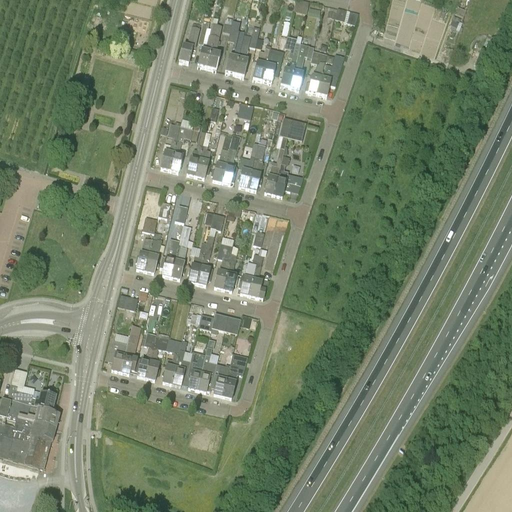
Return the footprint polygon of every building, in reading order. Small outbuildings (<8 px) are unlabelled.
[(334,21),(337,12),(329,10),(327,19),(334,21)] [(346,14),(339,12),(337,20),(344,21),(346,14)] [(232,25),(232,24),(233,21),(226,20),(225,25),(224,25),(222,34),(229,36),(232,25)] [(458,24),(452,21),(449,27),(456,30),(458,24)] [(198,46),(203,47),(207,31),(209,25),(203,23),(198,46)] [(244,36),(239,35),(237,34),(238,27),(232,25),(229,36),(227,45),(232,46),(231,52),(235,54),(233,59),(229,58),(225,76),(234,78),(244,39),(244,36)] [(211,26),(210,31),(206,48),(205,52),(201,52),(197,69),(207,71),(217,27),(211,26)] [(221,28),(217,27),(207,71),(216,73),(220,56),(215,55),(219,40),(221,28)] [(188,67),(192,50),(195,50),(199,31),(192,30),(187,48),(183,47),(178,64),(188,67)] [(244,80),(248,63),(246,62),(248,50),(255,51),(257,41),(259,31),(253,30),(251,40),(244,39),(234,78),(244,80)] [(277,50),(284,52),(286,40),(280,38),(277,50)] [(294,73),(300,48),(296,46),(297,43),(286,40),(284,52),(291,54),(289,61),(291,62),(289,72),(284,71),(280,89),(280,90),(283,91),(283,90),(290,91),(294,73)] [(272,43),(270,48),(262,84),(271,87),(275,69),(270,68),(274,54),(276,44),(272,43)] [(259,54),(252,82),(262,84),(270,48),(266,47),(265,52),(264,56),(259,54)] [(299,93),(303,76),(300,76),(304,60),(307,61),(309,50),(300,48),(294,73),(290,91),(295,93),(298,94),(299,93)] [(308,96),(317,98),(326,57),(313,54),(311,62),(310,65),(316,67),(314,78),(312,78),(310,86),(306,85),(304,93),(308,94),(308,96)] [(344,60),(334,58),(332,69),(325,68),(327,57),(326,57),(317,98),(326,100),(329,89),(335,90),(344,60)] [(253,110),(240,106),(237,120),(250,123),(253,110)] [(212,111),(208,128),(214,129),(218,112),(212,111)] [(283,121),(279,139),(283,140),(276,166),(272,165),(267,184),(265,184),(263,190),(265,191),(264,197),(273,199),(281,167),(291,123),(283,121)] [(306,126),(291,123),(290,129),(287,141),(302,144),(306,126)] [(160,172),(169,174),(180,129),(170,127),(167,139),(172,141),(169,155),(164,154),(160,172)] [(166,138),(167,131),(161,129),(159,136),(166,138)] [(182,157),(179,156),(182,144),(183,144),(184,141),(190,142),(193,132),(180,129),(169,174),(178,176),(182,157)] [(202,130),(201,134),(198,145),(196,153),(193,152),(191,159),(186,178),(195,180),(206,135),(205,135),(207,131),(202,130)] [(199,134),(193,132),(190,142),(196,144),(199,134)] [(210,136),(206,135),(195,180),(204,182),(208,163),(210,156),(206,155),(210,136)] [(234,170),(232,169),(236,153),(240,139),(232,137),(232,139),(221,186),(230,188),(231,185),(233,185),(237,171),(234,170)] [(212,184),(221,186),(232,139),(225,138),(222,151),(218,166),(217,165),(215,173),(212,172),(211,179),(213,179),(212,184)] [(246,173),(243,172),(241,180),(238,179),(237,182),(240,183),(238,190),(247,193),(258,147),(253,146),(246,173)] [(247,193),(256,195),(260,176),(256,175),(260,162),(262,162),(265,149),(258,147),(247,193)] [(302,181),(287,177),(288,175),(284,174),(285,168),(281,167),(273,199),(282,201),(284,193),(290,195),(291,191),(299,193),(302,181)] [(171,206),(169,205),(162,204),(159,219),(168,221),(171,206)] [(178,209),(174,224),(183,226),(186,211),(178,209)] [(234,218),(235,214),(229,213),(227,222),(233,223),(234,218)] [(146,215),(145,220),(142,234),(154,237),(154,235),(157,223),(156,223),(157,218),(146,215)] [(203,227),(210,229),(213,217),(206,215),(203,227)] [(213,217),(210,229),(211,229),(210,232),(220,234),(224,220),(213,217)] [(162,279),(171,281),(183,228),(176,227),(173,238),(176,239),(174,248),(173,248),(170,261),(166,260),(162,279)] [(180,283),(184,264),(187,251),(186,251),(191,230),(183,228),(171,281),(180,283)] [(264,236),(263,236),(256,234),(253,248),(260,250),(264,236)] [(161,236),(154,235),(154,237),(152,243),(145,275),(154,277),(158,258),(154,257),(157,244),(160,244),(161,236)] [(206,248),(197,287),(205,289),(207,284),(209,285),(212,272),(210,271),(206,270),(208,263),(214,240),(208,238),(206,248)] [(136,273),(145,275),(152,243),(145,241),(141,255),(140,255),(139,260),(137,260),(135,265),(137,266),(136,273)] [(188,285),(197,287),(206,248),(201,247),(199,253),(198,260),(194,259),(192,266),(191,270),(189,269),(187,277),(190,277),(188,285)] [(222,273),(218,273),(214,291),(223,293),(233,250),(220,247),(217,261),(224,263),(222,273)] [(237,282),(235,281),(236,277),(232,276),(238,251),(233,250),(223,293),(231,295),(233,288),(236,288),(237,282)] [(248,280),(244,279),(244,281),(241,280),(238,292),(241,292),(240,297),(248,299),(259,257),(254,256),(252,266),(251,266),(248,280)] [(259,257),(248,299),(257,302),(257,301),(262,302),(265,292),(267,292),(269,283),(262,282),(262,284),(257,283),(263,259),(259,257)] [(145,305),(147,297),(139,296),(138,303),(145,305)] [(126,298),(123,310),(135,313),(138,301),(126,298)] [(214,320),(211,331),(224,334),(228,320),(215,316),(214,320)] [(211,334),(211,331),(214,320),(201,317),(198,331),(211,334)] [(249,331),(251,321),(242,319),(240,329),(249,331)] [(240,323),(228,320),(224,334),(237,337),(240,323)] [(168,341),(169,338),(157,335),(156,337),(145,382),(154,384),(159,365),(155,365),(158,352),(165,353),(168,341)] [(130,373),(134,374),(137,360),(133,359),(137,345),(138,338),(129,336),(128,344),(127,344),(126,347),(127,347),(121,376),(129,378),(130,373)] [(145,362),(137,360),(134,374),(138,375),(137,380),(145,382),(156,337),(147,336),(144,348),(148,349),(145,362)] [(171,388),(179,355),(181,344),(168,341),(165,353),(174,355),(171,368),(167,367),(165,375),(162,375),(162,378),(164,379),(162,386),(171,388)] [(111,374),(121,376),(127,347),(126,347),(112,344),(107,365),(113,366),(111,374)] [(206,396),(210,377),(206,376),(209,363),(209,361),(217,363),(220,349),(208,346),(206,355),(197,394),(206,396)] [(188,392),(197,394),(206,355),(201,354),(200,361),(199,360),(198,365),(190,363),(190,365),(187,378),(188,381),(190,382),(188,392)] [(184,357),(183,357),(179,355),(171,388),(180,390),(182,380),(184,380),(187,378),(190,365),(182,363),(184,357)] [(223,400),(233,357),(227,356),(225,366),(222,380),(215,379),(213,387),(213,390),(215,390),(213,398),(223,400)] [(245,372),(248,360),(233,357),(223,400),(231,402),(238,371),(245,372)] [(11,388),(7,403),(12,404),(47,413),(51,414),(56,398),(40,394),(40,395),(34,394),(34,393),(23,391),(27,375),(15,372),(11,388)] [(12,404),(7,403),(2,402),(0,407),(0,420),(6,422),(7,422),(12,404)] [(55,415),(51,414),(47,413),(12,404),(7,422),(15,424),(23,426),(25,422),(56,431),(58,424),(54,423),(56,415),(55,415)] [(52,444),(56,431),(25,422),(23,426),(15,424),(14,429),(5,427),(6,422),(0,420),(0,459),(24,466),(43,472),(51,443),(52,444)]
